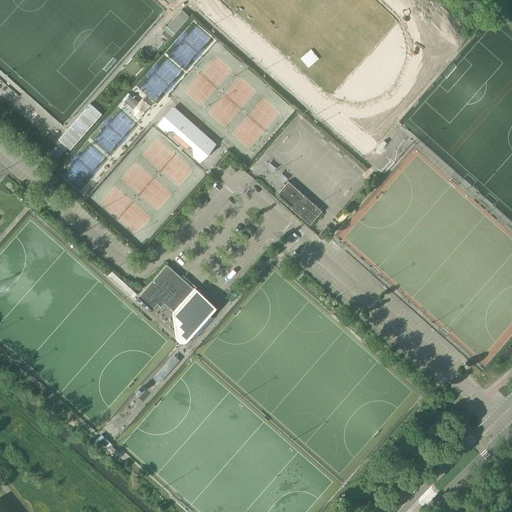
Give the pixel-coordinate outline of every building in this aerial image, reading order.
[(182,9),(167,26),(175,33),(190,16),(182,9)] [(437,62),(445,53),(439,48),(431,56),(437,62)] [(145,78),(140,83),(149,91),(154,85),(145,78)] [(90,103),(58,139),(70,150),(102,114),(90,103)] [(174,107),(159,124),(164,129),(180,128),(194,140),(194,156),(200,161),(215,144),(174,107)] [(289,181),(276,195),(310,224),(322,211),(289,181)] [(327,225),(319,235),(323,238),(330,228),(327,225)] [(161,307),(165,303),(175,312),(179,335),(179,336),(180,337),(181,338),(182,338),(183,338),(184,338),(185,338),(186,338),(187,337),(188,336),(214,306),(167,264),(138,297),(153,310),(158,304),(161,306),(160,307),(161,307)] [(232,302),(239,294),(237,292),(234,296),(233,296),(229,300),(232,302)] [(101,434),(94,443),(101,449),(104,446),(108,450),(112,444),(108,441),(109,440),(101,434)] [(114,446),(111,449),(119,456),(122,452),(114,446)]
